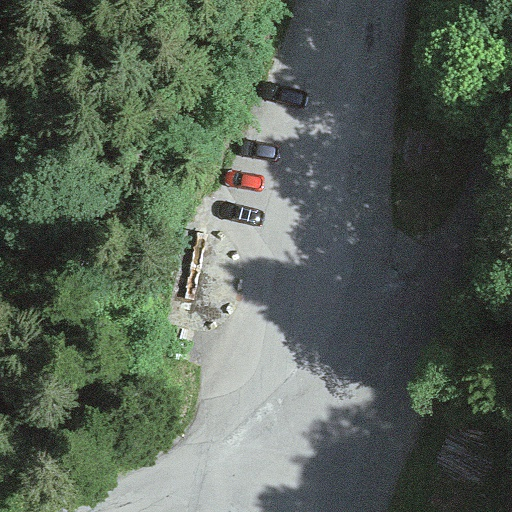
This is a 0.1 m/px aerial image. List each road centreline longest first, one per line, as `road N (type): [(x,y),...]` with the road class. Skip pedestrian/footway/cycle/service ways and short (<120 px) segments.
road 1 (unclassified): [(361,0),(266,470)]
road 2 (unclassified): [(511,60),(266,470)]
